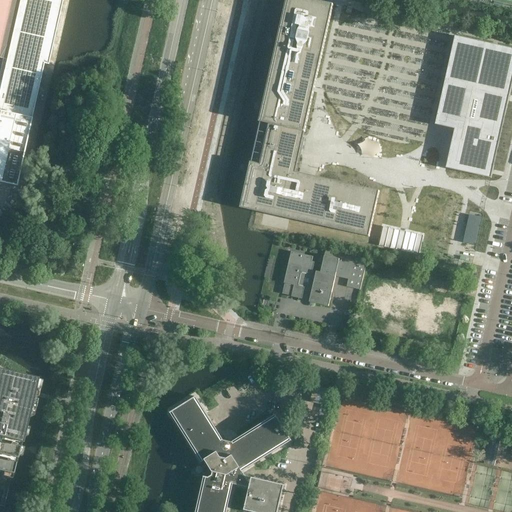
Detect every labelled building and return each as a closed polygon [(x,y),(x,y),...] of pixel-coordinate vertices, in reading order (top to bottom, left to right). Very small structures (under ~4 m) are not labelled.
[(0,0),(0,58),(6,60),(7,60),(0,91),(0,182),(17,186),(32,119),(28,118),(34,90),(38,91),(44,63),(49,64),(63,0),(0,0)] [(273,58),(240,208),(282,217),(369,237),(379,191),(296,172),(333,5),(330,4),(311,0),(286,0),(279,35),(273,58)] [(511,48),(455,36),(435,125),(455,129),(446,168),(491,178),(511,84),(511,48)] [(194,182),(199,162),(189,159),(184,179),(194,182)] [(419,187),(428,193),(431,189),(422,183),(419,187)] [(475,208),(495,211),(496,205),(477,201),(475,208)] [(384,236),(413,242),(417,222),(389,216),(384,236)] [(384,239),(382,247),(418,254),(419,246),(384,239)] [(284,282),(284,283),(286,284),(284,292),(292,293),(291,297),(294,297),(302,299),(303,296),(310,298),(309,302),(312,303),(329,306),(332,292),(335,277),(348,280),(347,287),(360,289),(361,290),(367,260),(326,251),(325,251),(320,272),(316,271),(316,273),(312,272),(315,262),(312,262),(313,257),(291,252),(291,253),(289,262),(289,263),(285,283),(284,282)] [(0,370),(0,504),(2,505),(32,378),(0,370)] [(291,441),(292,441),(276,415),(275,415),(275,416),(233,442),(232,441),(231,440),(230,440),(228,439),(227,439),(226,439),(224,440),(223,440),(197,398),(196,397),(170,413),(170,414),(171,413),(201,462),(202,463),(206,461),(210,461),(211,464),(210,465),(213,471),(213,472),(212,476),(209,478),(204,477),(204,478),(196,511),(227,511),(233,484),(250,488),(244,511),(250,511),(278,511),(285,485),(252,478),(251,484),(250,483),(242,472),(291,441)] [(484,464),(494,466),(500,440),(490,437),(484,464)]
